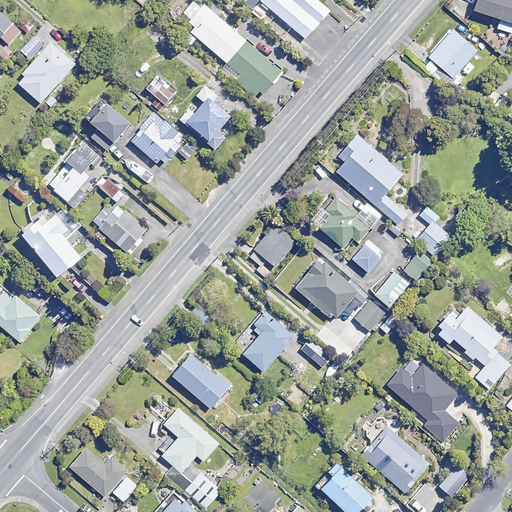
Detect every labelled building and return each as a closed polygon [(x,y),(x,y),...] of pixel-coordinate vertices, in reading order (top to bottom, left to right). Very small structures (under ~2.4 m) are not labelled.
[(327,10),(315,0),(259,0),(272,10),(270,12),(302,40),(327,10)] [(511,0),(473,0),(471,9),(500,19),(497,28),(511,33),(511,0)] [(226,63),(244,41),(245,40),(201,4),(186,22),(192,26),(188,31),(226,63)] [(255,4),(249,12),(261,23),(268,16),(255,4)] [(0,35),(12,23),(0,11),(0,35)] [(20,31),(14,25),(2,39),(8,45),(20,31)] [(476,50),(451,29),(421,64),(446,85),(476,50)] [(42,45),(34,37),(20,51),(28,59),(42,45)] [(244,41),(226,63),(228,65),(222,71),(254,98),(259,92),(261,95),(280,72),(244,41)] [(74,64),(49,42),(15,81),(40,103),(74,64)] [(162,85),(152,77),(143,89),(153,97),(148,103),(158,111),(175,90),(165,82),(162,85)] [(220,98),(204,85),(195,96),(201,101),(184,122),(214,147),(223,136),(215,129),(227,115),(214,104),(220,98)] [(504,100),(492,89),(483,99),(495,110),(504,100)] [(127,124),(102,103),(87,121),(97,130),(91,136),(106,148),(127,124)] [(177,132),(152,112),(129,140),(155,162),(158,158),(164,163),(179,144),(172,138),(177,132)] [(333,169),(395,223),(404,212),(383,193),(400,173),(354,133),(338,153),(343,157),(333,169)] [(94,166),(101,159),(83,141),(65,159),(79,173),(90,161),(94,166)] [(36,187),(25,177),(15,190),(27,199),(36,187)] [(120,189),(107,178),(99,188),(111,198),(120,189)] [(145,229),(115,201),(106,210),(103,208),(93,219),(100,225),(97,227),(124,252),(145,229)] [(368,230),(336,202),(315,224),(341,247),(352,235),(358,240),(368,230)] [(79,227),(62,207),(47,221),(42,215),(20,234),(55,276),(79,256),(64,239),(79,227)] [(436,257),(451,237),(432,222),(438,214),(427,207),(419,218),(428,225),(415,241),(436,257)] [(296,243),(274,225),(254,248),(275,267),(296,243)] [(371,251),(363,244),(350,258),(367,273),(383,254),(374,247),(371,251)] [(431,262),(419,252),(404,270),(416,280),(431,262)] [(355,292),(316,260),(294,287),(333,319),(355,292)] [(408,284),(393,271),(372,294),(387,307),(408,284)] [(41,317),(6,286),(0,293),(0,326),(19,343),(41,317)] [(384,314),(369,301),(355,318),(370,331),(384,314)] [(198,302),(189,310),(206,329),(215,321),(198,302)] [(489,388),(509,366),(499,357),(500,356),(491,347),(499,337),(464,306),(459,313),(452,307),(437,324),(442,328),(437,333),(447,342),(451,338),(474,358),(485,368),(477,378),(489,388)] [(292,337),(264,312),(253,324),(261,331),(241,353),(261,371),(292,337)] [(398,322),(391,315),(379,327),(385,334),(398,322)] [(330,357),(308,338),(300,348),(322,366),(330,357)] [(228,386),(189,353),(171,374),(210,408),(228,386)] [(459,397),(423,366),(411,379),(399,369),(386,384),(430,421),(425,426),(444,442),(459,425),(445,413),(459,397)] [(160,456),(173,468),(180,473),(189,463),(196,455),(203,461),(218,443),(177,407),(161,425),(176,439),(160,456)] [(429,464),(386,427),(361,456),(404,493),(429,464)] [(127,470),(111,456),(104,465),(84,447),(68,464),(104,496),(127,470)] [(356,511),(371,495),(333,460),(322,472),(328,477),(318,488),(344,511),(356,511)] [(467,477),(456,467),(439,485),(450,496),(467,477)] [(223,491),(200,472),(186,489),(209,508),(223,491)] [(138,487),(126,476),(112,492),(124,503),(138,487)] [(192,511),(172,494),(155,511),(192,511)]
